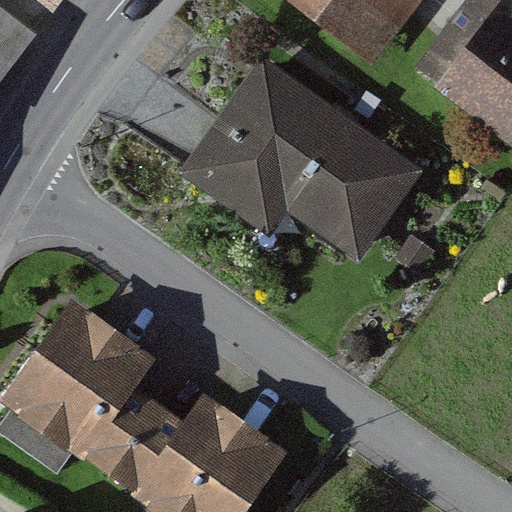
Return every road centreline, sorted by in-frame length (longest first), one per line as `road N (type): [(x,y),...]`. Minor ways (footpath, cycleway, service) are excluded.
road 1 (residential): [(6,161),(511,510)]
road 2 (tertiary): [(6,161),(126,0)]
